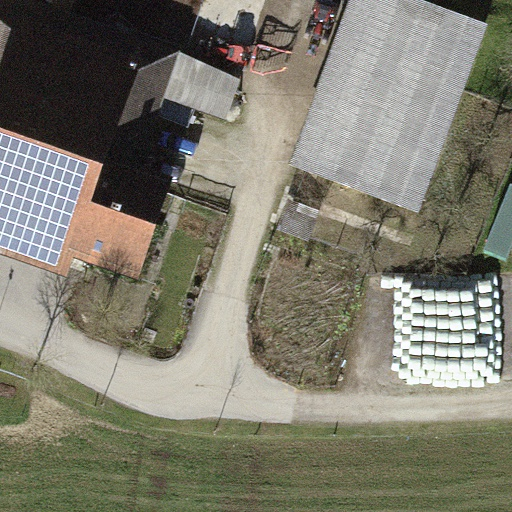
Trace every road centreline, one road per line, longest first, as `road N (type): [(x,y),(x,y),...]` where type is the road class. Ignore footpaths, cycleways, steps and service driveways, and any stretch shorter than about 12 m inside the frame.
road 1 (track): [(125,0),(284,42),(246,402)]
road 2 (track): [(246,402),(511,385)]
road 3 (track): [(0,318),(246,402)]
